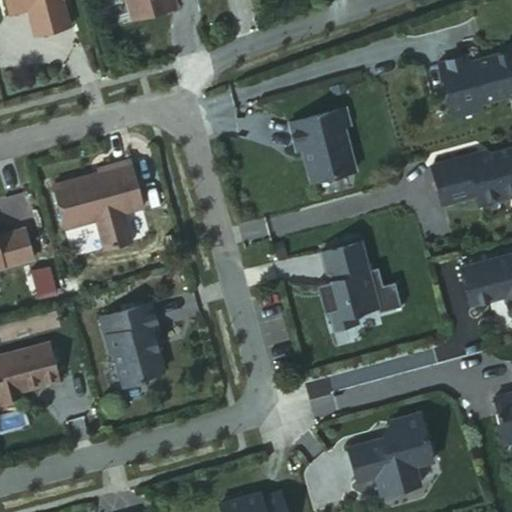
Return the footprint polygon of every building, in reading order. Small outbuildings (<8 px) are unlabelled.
[(0,0),(0,8),(13,5),(21,3),(24,14),(16,16),(21,31),(55,22),(49,0),(0,0)] [(117,0),(121,14),(165,3),(163,0),(117,0)] [(21,3),(13,5),(16,16),(24,14),(21,3)] [(456,53),(427,61),(442,119),(471,111),(469,105),(511,94),(511,91),(501,48),(457,59),(456,53)] [(335,104),(278,118),(285,146),(292,144),(300,177),(343,166),(333,123),(339,121),(335,104)] [(463,154),(420,165),(431,204),(467,194),(469,204),(511,192),(511,156),(505,158),(502,147),(469,156),(463,154)] [(43,180),(55,223),(87,215),(95,244),(121,237),(114,207),(133,202),(120,155),(88,163),(89,167),(43,180)] [(0,259),(22,254),(14,224),(0,227),(0,259)] [(383,277),(371,280),(366,262),(357,265),(349,236),(308,247),(316,276),(304,279),(306,289),(311,287),(316,304),(311,307),(316,305),(321,324),(346,317),(344,307),(367,301),(369,307),(390,301),(383,277)] [(482,287),(495,295),(495,299),(498,310),(503,313),(511,310),(511,245),(449,262),(459,302),(482,296),(480,290),(482,287)] [(30,290),(45,290),(44,264),(29,264),(30,290)] [(482,287),(480,290),(495,295),(482,287)] [(100,318),(91,320),(97,346),(102,349),(110,380),(132,375),(134,370),(150,366),(140,329),(146,327),(138,298),(97,309),(100,318)] [(97,309),(88,311),(91,320),(100,318),(97,309)] [(31,339),(0,347),(0,393),(9,391),(8,387),(27,382),(26,381),(41,377),(31,339)] [(497,388),(483,391),(488,407),(485,408),(493,437),(511,431),(511,352),(501,355),(509,384),(510,390),(504,392),(497,388)] [(370,433),(336,443),(345,476),(364,471),(369,489),(408,478),(403,460),(421,455),(407,407),(380,415),(370,433)] [(233,492),(209,499),(212,511),(275,511),(268,487),(249,492),(249,491),(237,495),(233,492)]
